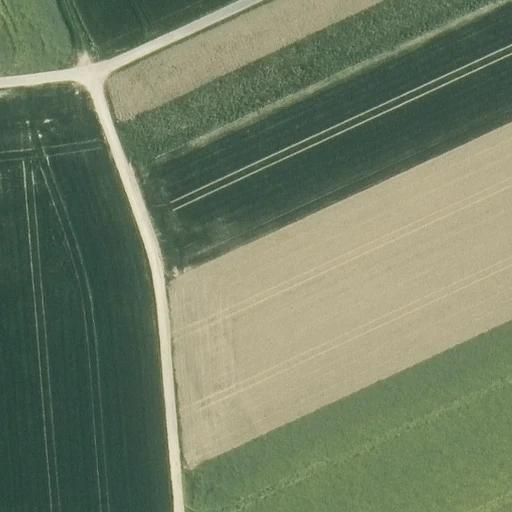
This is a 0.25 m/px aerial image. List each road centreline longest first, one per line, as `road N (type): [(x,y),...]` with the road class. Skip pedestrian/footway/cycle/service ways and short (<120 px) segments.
road 1 (track): [(176,511),(154,263),(89,72)]
road 2 (track): [(0,83),(89,72),(247,0)]
